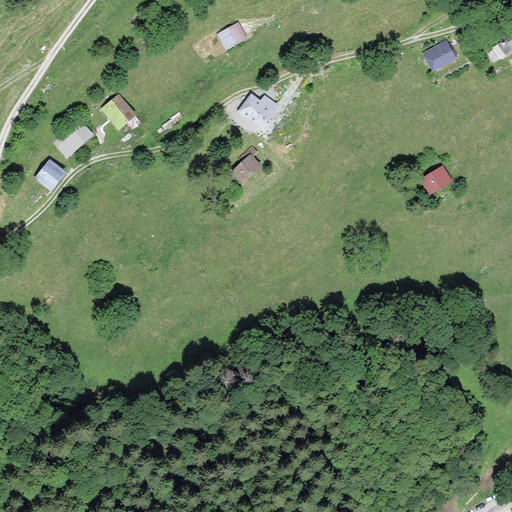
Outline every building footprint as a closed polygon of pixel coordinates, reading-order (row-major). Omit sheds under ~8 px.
[(218,35),(224,46),(239,36),(233,25),(218,35)] [(493,50),(497,56),(511,45),(511,40),(510,37),(493,50)] [(442,43),(439,44),(441,47),(428,54),(434,67),(452,58),(444,45),(443,46),(442,43)] [(436,70),(434,67),(428,54),(441,47),(439,44),(424,53),(425,55),(422,57),(431,73),(436,70)] [(131,113),(115,95),(101,109),(116,127),(131,113)] [(256,109),(246,101),(237,95),(225,109),(240,120),(246,125),(256,109)] [(246,101),(256,109),(260,105),(249,97),(246,101)] [(59,140),(69,150),(86,134),(74,121),(60,134),(62,136),(59,140)] [(232,169),(241,179),(257,166),(248,157),(253,152),(248,146),(235,157),(239,163),(232,169)] [(48,186),(59,172),(47,164),(37,178),(48,186)] [(415,183),(422,193),(438,183),(432,172),(415,183)]
